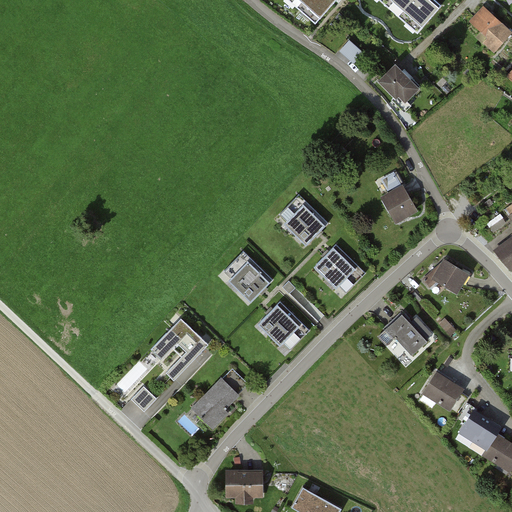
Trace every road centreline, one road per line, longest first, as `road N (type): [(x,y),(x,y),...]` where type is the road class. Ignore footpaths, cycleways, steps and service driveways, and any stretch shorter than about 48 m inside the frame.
road 1 (residential): [(196,486),(332,336),(449,231)]
road 2 (residential): [(250,0),(367,90),(404,137),(449,231)]
road 3 (residential): [(511,424),(468,360),(475,337),(511,303)]
road 4 (residential): [(196,486),(95,394)]
road 5 (track): [(95,394),(0,304)]
